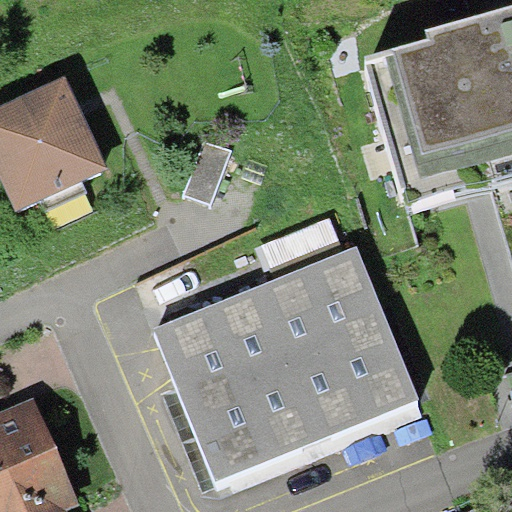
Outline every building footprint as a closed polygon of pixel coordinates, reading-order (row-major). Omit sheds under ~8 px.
[(511,180),(511,15),(429,40),(432,50),(367,69),(408,210),(511,180)] [(68,83),(0,115),(0,184),(15,217),(110,172),(68,83)] [(230,152),(204,142),(185,195),(211,204),(230,152)] [(158,338),(216,483),(417,402),(359,257),(158,338)] [(0,511),(64,511),(64,510),(78,504),(31,401),(0,415),(0,511)]
